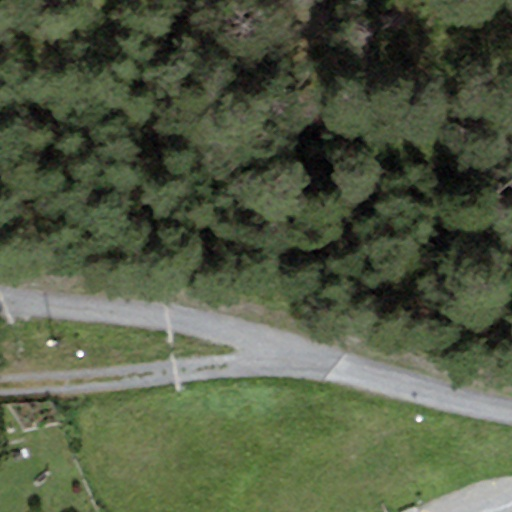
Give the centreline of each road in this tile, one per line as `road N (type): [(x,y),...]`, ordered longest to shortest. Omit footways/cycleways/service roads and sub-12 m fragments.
road 1 (residential): [(313,357),(178,323),(0,299)]
road 2 (residential): [(0,382),(194,373),(313,357)]
road 3 (residential): [(313,357),(511,408)]
